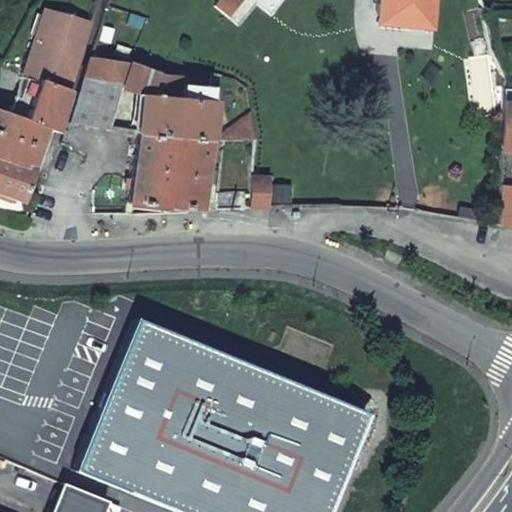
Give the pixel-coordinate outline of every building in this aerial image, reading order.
[(241,0),(219,0),(213,7),(226,18),(241,0)] [(377,0),(377,18),(405,19),(404,27),(429,28),(431,0),(377,0)] [(0,112),(0,159),(28,170),(44,129),(55,133),(88,25),(43,11),(20,77),(37,83),(30,108),(20,105),(12,110),(10,116),(0,112)] [(405,19),(377,18),(376,25),(404,27),(405,19)] [(88,62),(69,125),(109,130),(121,88),(139,94),(135,134),(207,140),(211,101),(208,100),(210,87),(180,85),(180,78),(157,77),(129,67),(88,62)] [(511,104),(503,104),(500,150),(511,151),(511,104)] [(250,115),(212,140),(253,142),(250,115)] [(135,134),(126,206),(198,211),(207,140),(135,134)] [(0,159),(0,195),(17,201),(28,170),(0,159)] [(251,180),(249,210),(266,209),(267,209),(270,179),(251,180)] [(511,191),(498,191),(496,225),(511,227),(511,191)] [(129,314),(67,455),(198,511),(322,511),(364,416),(129,314)] [(59,483),(47,511),(100,511),(105,502),(59,483)]
